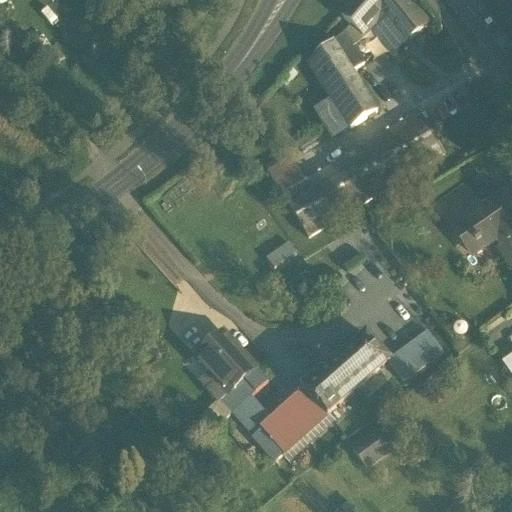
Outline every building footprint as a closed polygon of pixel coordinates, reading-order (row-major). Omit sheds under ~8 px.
[(358,0),(340,20),(348,27),(362,40),(369,32),(396,0),(358,0)] [(396,0),(369,32),(392,59),(432,27),(408,0),(396,0)] [(348,27),(310,68),(347,44),(349,47),(362,40),(348,27)] [(361,67),(349,47),(347,44),(310,68),(331,102),(350,133),(377,116),(351,73),(361,67)] [(331,144),(350,133),(331,102),(312,114),(331,144)] [(285,203),(310,244),(444,159),(419,118),(285,203)] [(267,176),(282,200),(303,186),(288,163),(267,176)] [(490,212),(488,208),(480,214),(462,188),(436,207),(451,228),(470,214),(476,222),(490,212)] [(497,245),(511,266),(511,224),(509,221),(511,219),(511,211),(502,198),(488,208),(490,212),(476,222),(470,214),(451,228),(468,252),(490,236),(497,245)] [(490,236),(468,252),(474,261),(497,245),(490,236)] [(265,262),(273,272),(296,256),(288,246),(265,262)] [(387,366),(405,387),(444,353),(425,332),(387,366)] [(207,390),(231,417),(251,399),(266,386),(221,334),(192,360),(213,384),(207,390)] [(315,385),(304,395),(325,419),(387,366),(365,341),(315,385)] [(511,380),(511,362),(510,360),(501,366),(511,380)] [(291,397),(295,402),(304,395),(315,385),(309,379),(291,397)] [(280,459),(325,419),(304,395),(295,402),(272,423),(258,434),(280,459)] [(231,417),(251,440),(258,434),(272,423),(251,399),(231,417)] [(251,440),(273,465),(280,459),(258,434),(251,440)] [(354,451),(366,468),(387,453),(375,436),(354,451)] [(482,495),(492,510),(507,501),(497,485),(482,495)]
